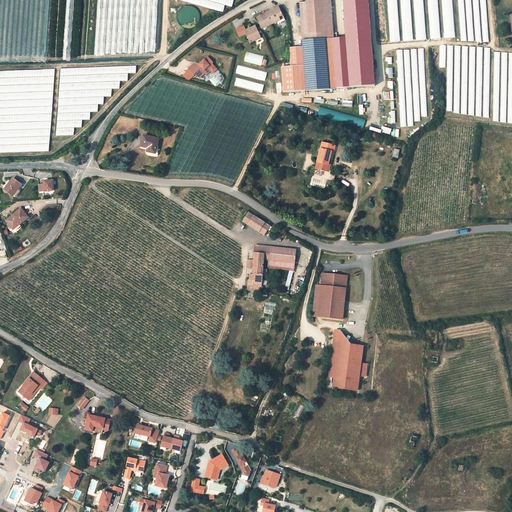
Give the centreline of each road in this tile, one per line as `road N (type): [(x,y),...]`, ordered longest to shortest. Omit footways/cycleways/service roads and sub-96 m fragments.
road 1 (unclassified): [(83,171),(220,185),(319,246),(511,230)]
road 2 (residential): [(258,0),(195,37),(124,98),(83,171)]
road 3 (residential): [(0,331),(143,414),(196,428)]
road 4 (track): [(253,441),(319,246)]
road 5 (unclassified): [(410,511),(279,463),(253,441)]
road 6 (residential): [(83,171),(45,242),(0,271)]
